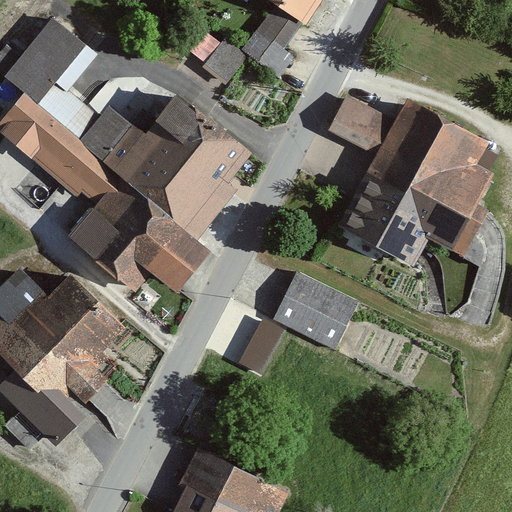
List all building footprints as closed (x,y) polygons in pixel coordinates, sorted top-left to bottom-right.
[(265,0),(300,21),(312,0),(265,0)] [(240,52),(279,79),(293,59),(278,48),(296,23),(273,7),(240,52)] [(17,95),(69,139),(95,110),(67,86),(94,55),(55,22),(2,82),(17,95)] [(74,145),(185,238),(249,164),(161,89),(130,125),(107,106),(74,145)] [(17,95),(0,114),(0,142),(17,157),(20,154),(86,209),(62,237),(130,295),(144,279),(165,297),(202,253),(185,238),(74,145),(69,139),(17,95)] [(387,116),(344,96),(327,133),(365,151),(327,232),(408,270),(420,245),(453,260),(469,227),(473,229),(489,197),(480,193),(489,174),(470,165),(482,139),(395,98),(387,116)] [(116,335),(60,272),(38,295),(21,269),(0,289),(0,401),(43,436),(76,407),(72,403),(112,369),(97,352),(116,335)] [(352,299),(296,270),(271,319),(327,348),(352,299)] [(284,511),(293,493),(192,449),(164,511),(284,511)]
